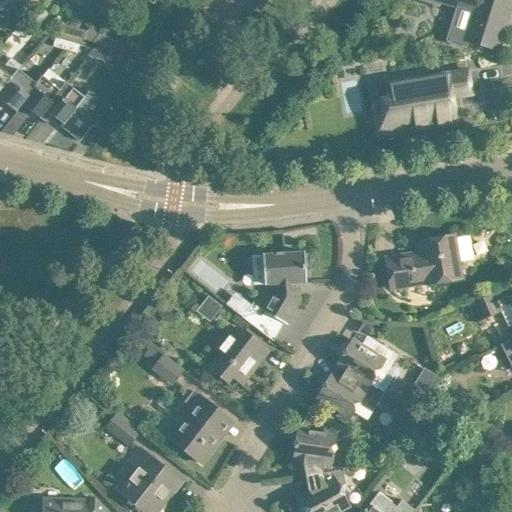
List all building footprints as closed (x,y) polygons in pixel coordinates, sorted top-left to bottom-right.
[(29,12),(38,0),(17,0),(16,2),(29,12)] [(468,40),(495,49),(506,13),(509,14),(511,3),(511,0),(430,0),(457,8),(446,42),(465,48),(468,40)] [(25,17),(17,27),(30,31),(30,28),(34,29),(36,20),(25,17)] [(72,36),(74,28),(62,24),(59,33),(72,36)] [(28,36),(30,31),(17,27),(14,32),(28,36)] [(86,31),(84,40),(93,42),(99,35),(90,27),(86,31)] [(86,31),(74,28),(72,36),(84,40),(86,31)] [(99,35),(93,42),(115,49),(117,40),(99,35)] [(53,47),(65,50),(67,42),(55,38),(53,47)] [(79,45),(67,42),(65,50),(77,53),(79,45)] [(101,60),(104,52),(93,49),(87,56),(101,60)] [(0,93),(13,78),(12,77),(18,69),(21,66),(11,58),(2,69),(0,67),(0,93)] [(0,109),(5,103),(15,111),(37,84),(36,84),(18,69),(12,77),(13,78),(0,93),(0,109)] [(37,84),(15,111),(23,117),(28,110),(39,118),(60,91),(60,90),(66,83),(48,69),(42,77),(42,76),(36,84),(37,84)] [(418,128),(427,127),(456,122),(452,97),(472,94),(468,70),(385,84),(388,103),(374,105),(374,106),(373,107),(377,131),(378,131),(379,135),(393,132),(393,131),(394,131),(394,132),(417,128),(417,127),(418,127),(418,128)] [(180,83),(177,81),(172,77),(166,84),(174,91),(180,83)] [(60,91),(39,118),(46,124),(52,116),(62,124),(61,127),(79,142),(93,125),(94,126),(95,124),(94,124),(108,106),(92,93),(89,91),(84,97),(66,83),(60,90),(60,91)] [(421,253),(386,259),(391,289),(426,283),(426,284),(444,281),(460,278),(459,268),(458,262),(469,260),(472,256),(469,239),(464,236),(454,238),(453,236),(419,242),(421,253)] [(282,323),(286,325),(301,300),(297,298),(296,283),(306,282),(304,252),(262,255),(264,285),(271,285),(271,294),(262,310),(252,303),(245,312),(242,317),(251,324),(272,340),(282,323)] [(511,286),(469,307),(476,322),(500,310),(508,327),(511,325),(511,286)] [(209,295),(203,302),(217,313),(223,305),(209,295)] [(237,314),(232,321),(241,328),(243,326),(247,329),(251,324),(242,317),(237,314)] [(364,326),(364,336),(376,336),(376,326),(364,326)] [(221,352),(209,368),(228,382),(232,377),(243,385),(269,351),(244,331),(241,335),(231,327),(225,334),(231,339),(221,352)] [(386,375),(398,355),(376,342),(370,352),(351,341),(337,365),(384,393),(393,379),(386,375)] [(511,342),(500,348),(511,372),(511,342)] [(149,348),(143,357),(152,364),(159,356),(149,348)] [(451,349),(436,357),(442,370),(457,363),(451,349)] [(163,355),(153,368),(173,384),(184,370),(163,355)] [(337,365),(316,398),(349,419),(358,404),(372,412),(376,406),(400,421),(408,408),(384,393),(337,365)] [(418,375),(410,389),(424,398),(432,384),(418,375)] [(187,421),(172,441),(201,464),(222,437),(233,422),(224,415),(200,396),(193,391),(185,402),(191,407),(183,418),(187,421)] [(115,414),(106,427),(129,445),(139,433),(115,414)] [(446,420),(437,426),(442,434),(451,428),(446,420)] [(333,454),(335,435),(297,429),(293,457),(303,459),(306,476),(342,469),(340,455),(333,454)] [(143,511),(158,511),(172,494),(182,481),(140,448),(128,463),(137,470),(119,493),(143,511)] [(309,493),(301,498),(308,511),(337,511),(348,505),(339,487),(345,484),(342,469),(306,476),(309,493)] [(378,492),(363,511),(413,511),(414,510),(398,498),(394,504),(378,492)] [(42,511),(107,511),(94,499),(92,501),(43,499),(42,511)]
